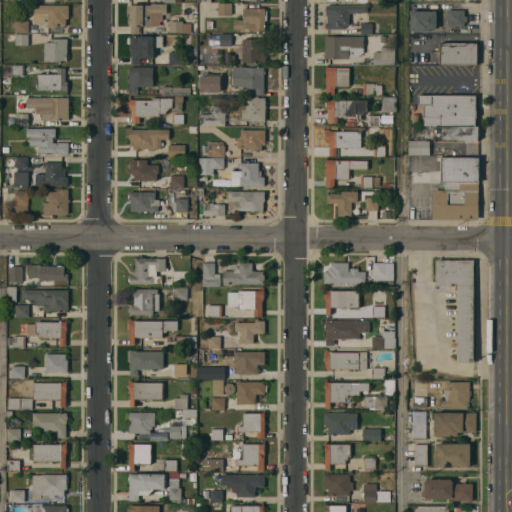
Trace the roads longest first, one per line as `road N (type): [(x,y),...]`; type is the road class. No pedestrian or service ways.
road 1 (residential): [(295,0),(294,511)]
road 2 (residential): [(99,0),(98,511)]
road 3 (residential): [(510,242),(0,235)]
road 4 (primary): [(511,37),(510,242)]
road 5 (primary): [(510,366),(508,511)]
